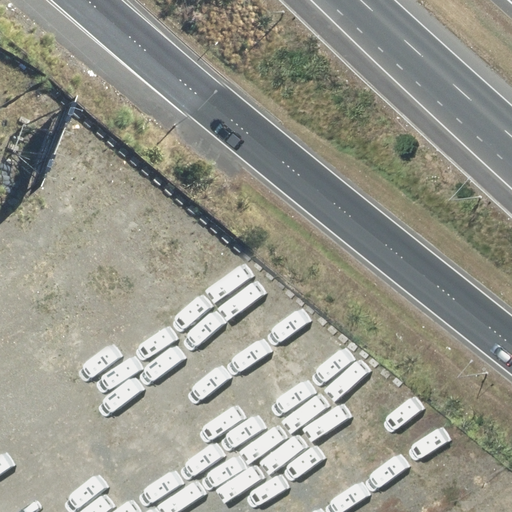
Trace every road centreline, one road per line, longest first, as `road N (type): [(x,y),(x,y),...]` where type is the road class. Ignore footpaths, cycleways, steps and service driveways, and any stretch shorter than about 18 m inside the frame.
road 1 (trunk): [(511,344),(85,0)]
road 2 (motorway): [(511,148),(347,0)]
